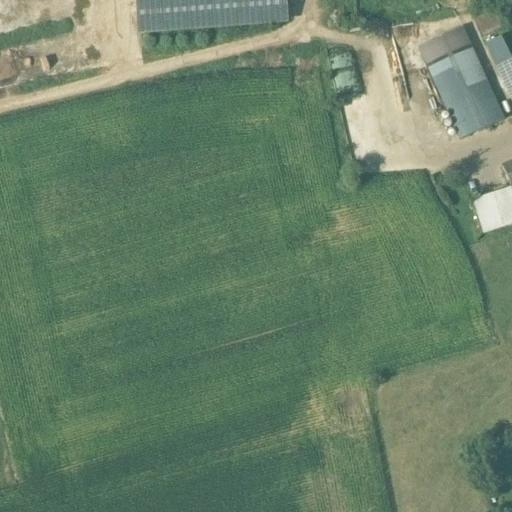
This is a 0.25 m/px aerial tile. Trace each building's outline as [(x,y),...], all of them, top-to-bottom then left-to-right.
[(281,0),(140,0),(142,33),(284,23),(281,0)] [(504,121),(472,52),(429,71),(460,141),(504,121)] [(502,75),(494,78),(504,100),(511,96),(511,64),(511,62),(499,68),(502,75)] [(511,163),(502,168),(511,190),(511,192),(511,191),(511,163)] [(511,226),(511,191),(511,192),(511,190),(472,203),(483,236),(511,226)]
